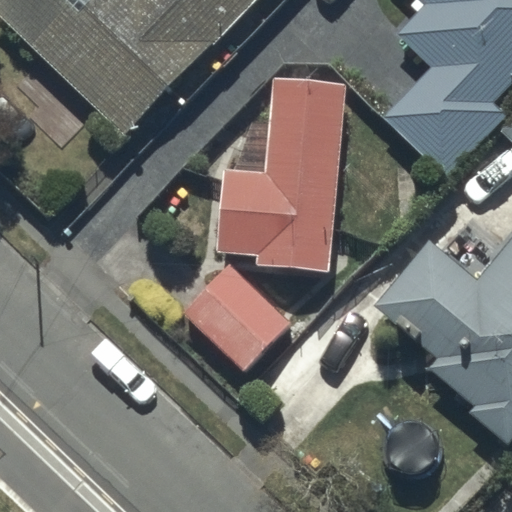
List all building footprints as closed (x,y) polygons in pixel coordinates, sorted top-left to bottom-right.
[(21,0),(0,22),(0,26),(130,150),(273,0),(21,0)] [(389,132),(450,190),(509,129),(497,117),(511,102),(511,0),(411,0),(430,18),(402,47),(438,81),(389,132)] [(263,282),(335,288),(350,101),(280,96),(272,190),(230,187),(224,268),(264,272),(263,282)] [(475,429),(511,459),(511,262),(483,296),(436,257),(380,322),(443,375),(435,385),(480,423),(475,429)] [(188,326),(249,385),(296,336),(235,277),(188,326)]
